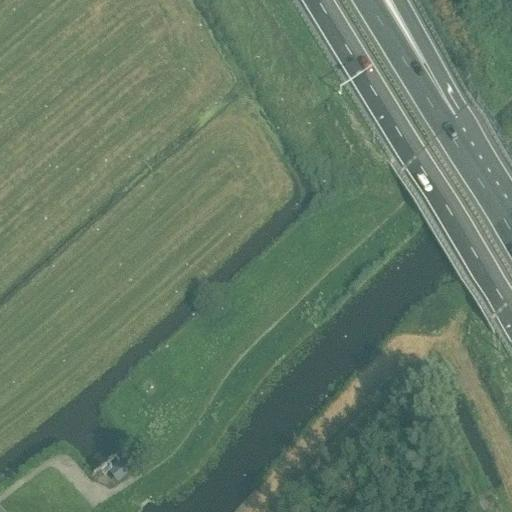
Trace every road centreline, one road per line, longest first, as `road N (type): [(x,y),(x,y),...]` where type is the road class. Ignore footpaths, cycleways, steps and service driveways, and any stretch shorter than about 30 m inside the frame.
road 1 (trunk): [(316,0),(511,317)]
road 2 (trunk): [(463,156),(366,0)]
road 3 (trunk): [(463,156),(459,111),(397,0)]
